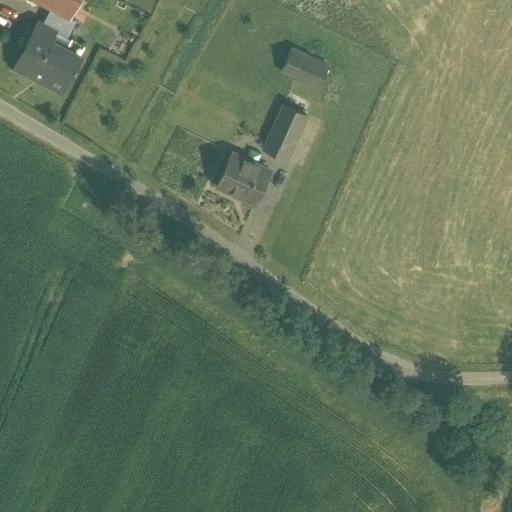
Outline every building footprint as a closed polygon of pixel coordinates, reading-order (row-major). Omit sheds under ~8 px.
[(32,0),(70,20),(80,0),(32,0)] [(23,22),(2,61),(59,92),(80,53),(23,22)] [(335,66),(293,44),(280,69),(321,91),(335,66)] [(262,159),(289,105),(267,94),(239,148),(262,159)] [(222,148),(204,184),(253,208),(271,172),(222,148)]
